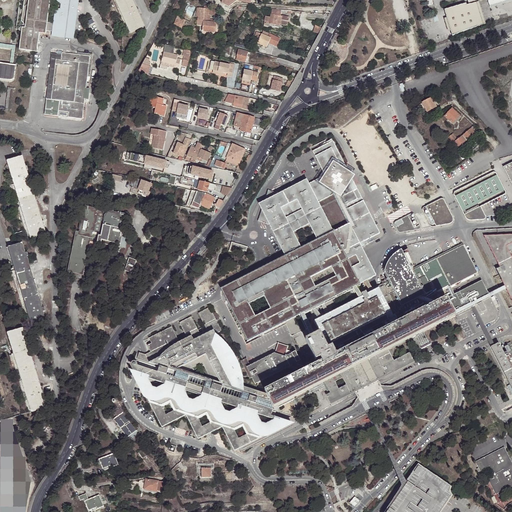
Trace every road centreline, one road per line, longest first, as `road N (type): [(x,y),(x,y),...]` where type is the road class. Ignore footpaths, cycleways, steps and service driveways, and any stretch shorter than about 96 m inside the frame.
road 1 (residential): [(279,118),(214,225),(106,356),(37,511)]
road 2 (residential): [(339,89),(511,27)]
